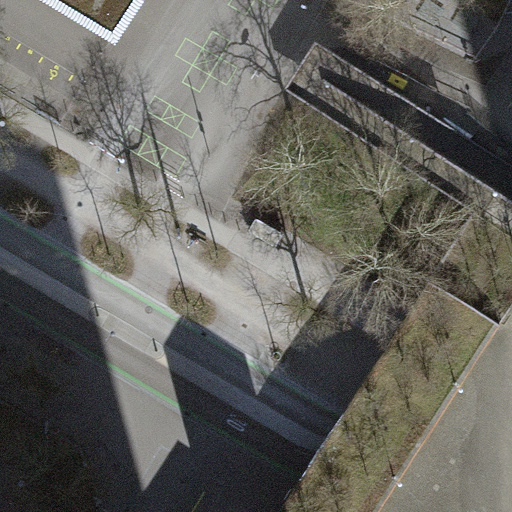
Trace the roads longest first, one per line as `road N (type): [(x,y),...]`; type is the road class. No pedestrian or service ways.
road 1 (residential): [(0,257),(232,396)]
road 2 (residential): [(232,396),(427,511)]
road 3 (residential): [(165,511),(232,396)]
